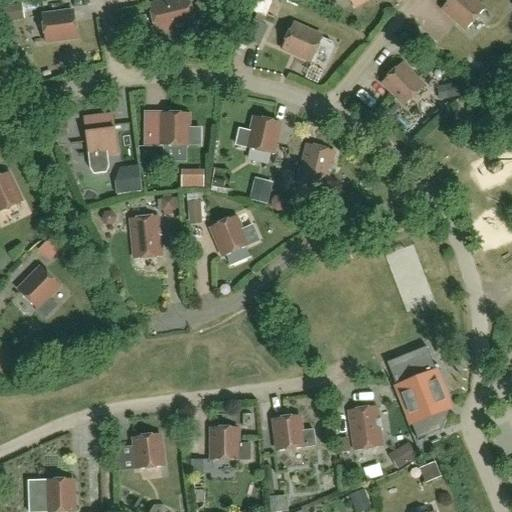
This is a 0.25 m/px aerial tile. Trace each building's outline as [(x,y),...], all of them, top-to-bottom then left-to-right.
[(156,33),(194,24),(188,0),(173,0),(149,6),(156,33)] [(466,30),(484,10),(471,0),(450,0),(442,9),(466,30)] [(45,43),(77,39),(73,13),(42,17),(45,43)] [(255,22),(247,40),(259,46),(267,28),(255,22)] [(311,62),(322,38),(293,25),(282,49),(311,62)] [(404,106),(423,88),(401,65),(382,83),(404,106)] [(188,130),(188,115),(162,114),(162,121),(143,120),(143,148),(162,148),(162,146),(188,146),(200,146),(200,130),(188,130)] [(93,174),(106,173),(108,167),(107,155),(118,153),(113,116),(84,120),(90,169),(93,174)] [(273,155),(280,124),(254,118),(251,133),(239,130),(236,146),(247,149),(273,155)] [(324,191),(334,153),(307,146),(297,184),(324,191)] [(0,212),(22,203),(8,174),(0,177),(0,212)] [(175,211),(175,210),(174,199),(174,198),(172,198),(162,199),(161,199),(161,201),(162,211),(162,212),(175,211)] [(134,260),(162,257),(158,217),(130,220),(134,260)] [(241,232),(235,218),(211,228),(224,257),(248,247),(248,246),(259,241),(252,227),(241,232)] [(46,318),(57,307),(49,298),(60,287),(41,269),(19,291),(46,318)] [(437,408),(445,405),(443,402),(447,400),(426,349),(387,364),(397,388),(417,439),(425,436),(437,408)] [(355,451),(382,447),(376,408),(348,412),(355,451)] [(301,432),(300,417),(273,420),(277,452),(316,447),(314,431),(301,432)] [(250,461),(250,445),(238,445),(238,429),(211,429),(211,461),(250,461)] [(137,470),(164,467),(160,436),(134,439),(137,470)] [(397,470),(417,458),(409,444),(389,456),(397,470)] [(47,511),(74,511),(73,481),(47,482),(47,511)]
